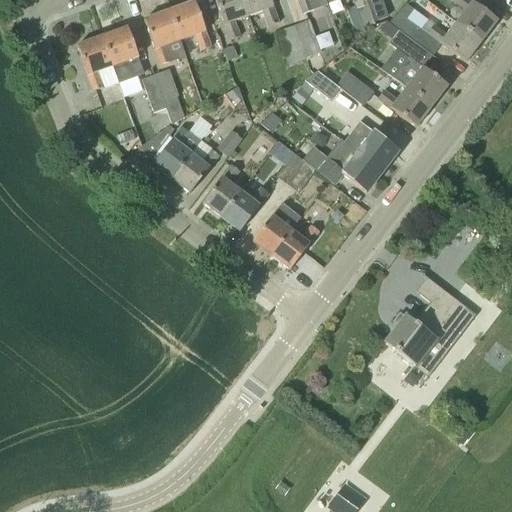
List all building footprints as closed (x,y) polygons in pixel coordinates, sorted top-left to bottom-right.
[(248,18),(241,0),(213,0),(228,42),(238,39),(233,23),(248,18)] [(278,25),(268,0),(241,0),(248,18),(261,13),(267,29),(278,25)] [(324,0),(296,0),(302,16),(327,7),(324,0)] [(364,0),(361,0),(352,3),(354,8),(362,30),(374,26),(364,0)] [(481,44),(496,23),(466,0),(454,0),(452,3),(457,7),(448,19),(455,25),(456,24),(481,44)] [(194,4),(168,13),(179,43),(193,37),(199,53),(210,49),(194,4)] [(456,24),(455,25),(446,36),(434,27),(427,35),(407,20),(413,12),(406,6),(398,12),(388,25),(403,36),(432,57),(440,46),(465,64),(481,44),(456,24)] [(354,33),(362,30),(354,8),(346,11),(354,33)] [(168,13),(143,22),(160,67),(168,65),(162,49),(179,43),(168,13)] [(309,23),(292,28),(304,61),(320,55),(309,23)] [(276,34),(288,67),(304,61),(292,28),(276,34)] [(126,30),(101,39),(112,69),(118,85),(143,76),(126,30)] [(422,70),(432,57),(403,36),(394,48),(408,59),(393,80),(406,90),(431,109),(447,88),(422,70)] [(101,39),(76,48),(92,93),(103,89),(97,74),(112,69),(101,39)] [(222,51),(225,57),(227,63),(237,59),(232,47),(222,51)] [(169,72),(153,78),(165,110),(171,126),(184,119),(177,100),(178,99),(169,72)] [(338,90),(317,74),(304,82),(329,101),(338,90)] [(165,110),(153,78),(141,82),(153,115),(165,110)] [(360,107),(371,93),(356,81),(345,95),(360,107)] [(237,89),(225,96),(222,98),(226,104),(220,108),(227,117),(234,110),(241,101),(237,89)] [(302,107),(309,97),(299,89),(292,99),(302,107)] [(415,130),(431,109),(406,90),(397,102),(384,92),(377,101),(415,130)] [(272,135),(282,123),(269,113),(259,125),(272,135)] [(227,159),(243,138),(251,127),(247,121),(235,137),(231,133),(217,151),(227,159)] [(381,174),(397,153),(359,124),(352,133),(365,143),(356,155),(381,174)] [(152,161),(173,132),(167,127),(138,151),(152,161)] [(190,156),(199,143),(181,129),(152,167),(171,182),(190,156)] [(342,177),(365,195),(381,174),(356,155),(340,142),(326,160),(313,150),(303,164),(304,164),(314,173),(334,188),(342,177)] [(218,157),(210,151),(200,164),(190,156),(171,182),(189,196),(218,157)] [(276,179),(287,187),(304,164),(303,164),(288,152),(283,159),(289,163),(276,179)] [(297,195),(314,173),(304,164),(287,187),(297,195)] [(231,168),(202,206),(221,220),(240,195),(229,187),(239,174),(231,168)] [(240,195),(221,220),(239,234),(268,196),(260,190),(251,203),(240,195)] [(281,206),(252,244),(270,258),(290,233),(299,220),(281,206)] [(300,241),(290,233),(270,258),(289,272),(318,234),(310,228),(300,241)] [(421,279),(425,281),(415,294),(430,305),(414,325),(404,317),(403,318),(404,319),(384,345),(415,369),(462,308),(426,280),(422,277),(421,279)] [(328,511),(357,511),(366,501),(343,485),(325,510),(328,511)]
